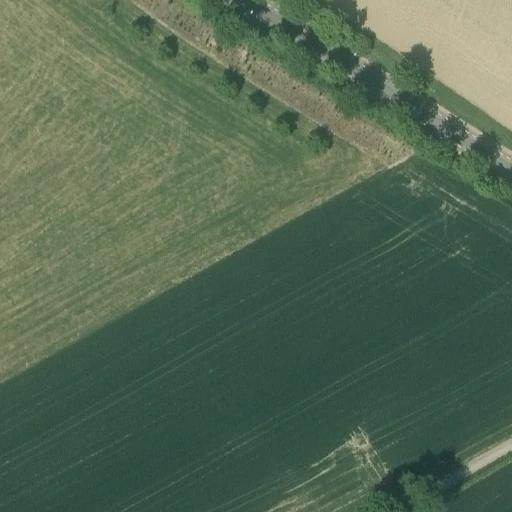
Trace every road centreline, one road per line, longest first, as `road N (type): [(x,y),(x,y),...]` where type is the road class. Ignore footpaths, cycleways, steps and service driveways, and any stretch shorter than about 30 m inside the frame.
road 1 (tertiary): [(511,170),(244,0)]
road 2 (unclassified): [(397,511),(511,446)]
